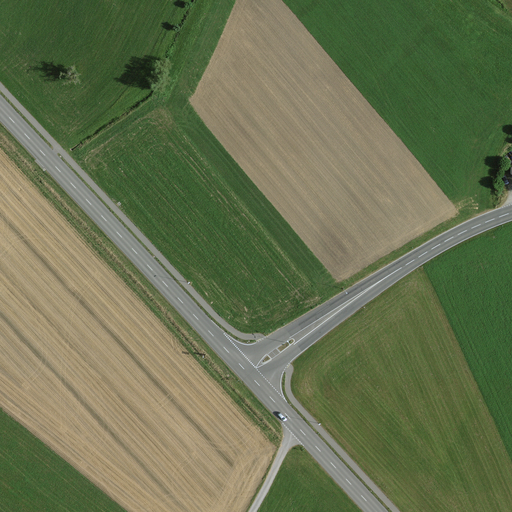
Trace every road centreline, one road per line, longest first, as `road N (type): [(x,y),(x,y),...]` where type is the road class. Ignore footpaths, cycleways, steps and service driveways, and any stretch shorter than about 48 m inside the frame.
road 1 (secondary): [(0,107),(247,373)]
road 2 (tertiary): [(247,373),(448,239),(511,212)]
road 3 (secondary): [(247,373),(375,511)]
